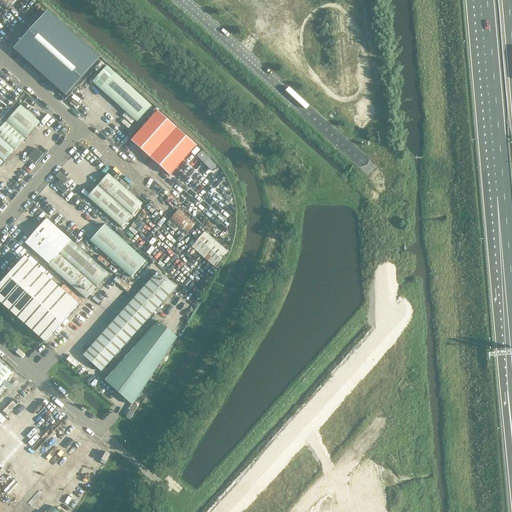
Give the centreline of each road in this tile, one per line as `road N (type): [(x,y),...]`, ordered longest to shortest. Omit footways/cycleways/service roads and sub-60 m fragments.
road 1 (motorway): [(483,0),(511,330)]
road 2 (unclassified): [(180,0),(371,172)]
road 3 (unclassified): [(109,446),(0,343)]
road 4 (unclassified): [(0,224),(83,129)]
